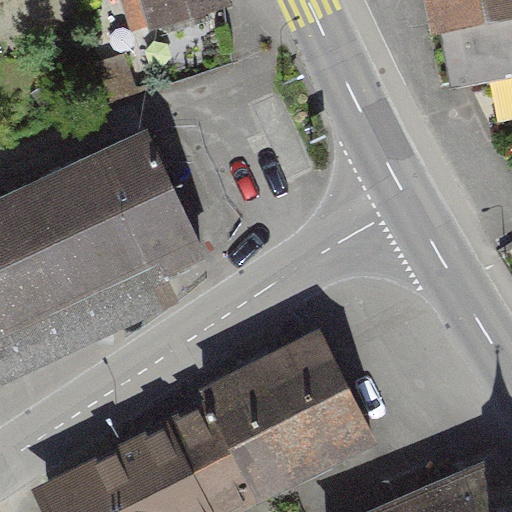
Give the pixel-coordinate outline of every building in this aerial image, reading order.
[(234,0),(142,0),(152,36),(238,15),(234,0)] [(511,0),(418,0),(435,97),(511,83),(511,0)] [(0,395),(174,313),(161,285),(212,261),(148,127),(0,196),(0,395)] [(201,402),(39,486),(52,511),(252,511),(386,442),(322,320),(193,386),(201,402)] [(511,511),(511,461),(509,455),(374,511),(511,511)]
